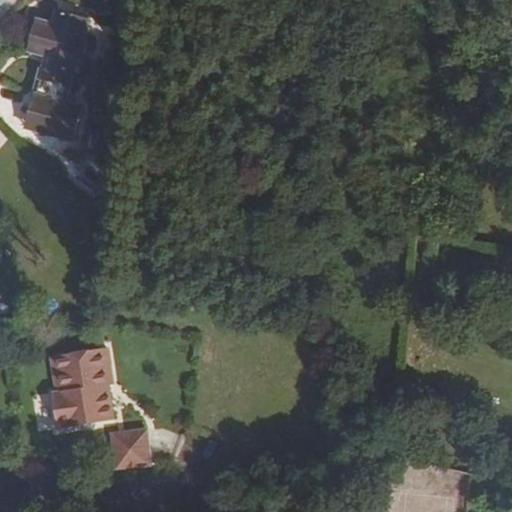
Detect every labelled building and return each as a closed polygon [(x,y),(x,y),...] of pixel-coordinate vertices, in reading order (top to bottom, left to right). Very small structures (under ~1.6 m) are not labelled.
[(84,113),(66,109),(73,76),(80,77),(87,46),(81,45),(86,23),(57,15),(53,31),(34,27),(27,57),(43,61),(45,62),(48,67),(31,129),(75,142),(84,113)] [(45,62),(43,61),(25,128),(31,129),(48,67),(45,62)] [(85,418),(93,346),(60,348),(61,383),(54,384),(50,383),(50,419),(85,418)] [(106,417),(106,391),(100,391),(100,382),(105,382),(109,382),(109,346),(93,346),(85,418),(106,417)] [(151,467),(150,433),(115,433),(117,468),(151,467)]
